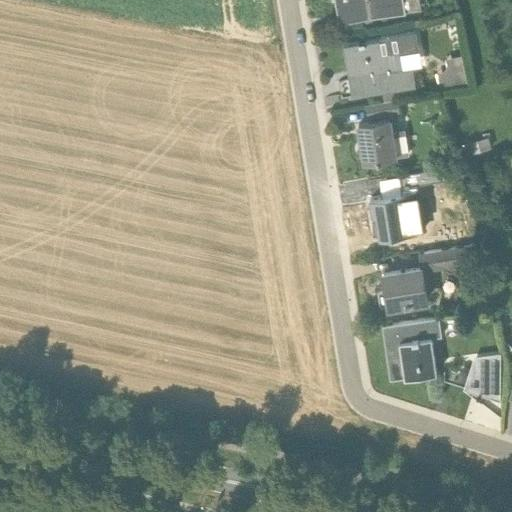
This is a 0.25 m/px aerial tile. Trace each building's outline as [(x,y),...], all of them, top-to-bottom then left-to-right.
[(337,0),(340,15),(369,10),(370,17),(402,11),(403,12),(421,9),(419,0),(337,0)] [(357,76),(352,77),(339,81),(341,97),(414,85),(411,67),(404,69),(401,55),(420,52),(416,30),(380,35),(381,39),(343,45),(343,46),(345,46),(348,63),(359,61),(362,75),(357,76)] [(451,68),(446,75),(448,85),(464,82),(461,66),(451,68)] [(383,102),(396,100),(395,93),(382,95),(383,102)] [(383,102),(367,105),(368,105),(366,106),(368,117),(369,116),(369,117),(399,112),(397,100),(396,100),(383,102)] [(377,158),(377,160),(396,157),(396,158),(409,156),(405,130),(391,132),(389,119),(358,125),(362,146),(359,147),(357,149),(358,155),(360,157),(363,157),(364,160),(377,158)] [(451,154),(448,142),(435,145),(438,157),(451,154)] [(451,167),(424,171),(399,176),(401,188),(426,183),(453,179),(451,167)] [(376,213),(380,236),(408,231),(402,194),(370,199),(373,213),(376,213)] [(475,244),(424,253),(427,269),(477,261),(475,244)] [(383,274),(388,306),(427,300),(421,267),(383,274)] [(439,317),(382,325),(390,379),(437,372),(432,337),(442,336),(439,317)] [(470,394),(502,395),(503,353),(471,352),(470,394)]
